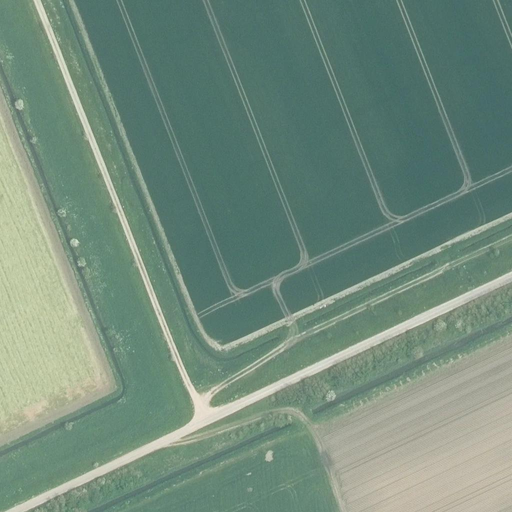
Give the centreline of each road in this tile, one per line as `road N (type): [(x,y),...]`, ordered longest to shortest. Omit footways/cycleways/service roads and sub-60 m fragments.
road 1 (unclassified): [(14,511),(511,276)]
road 2 (track): [(204,421),(36,0)]
